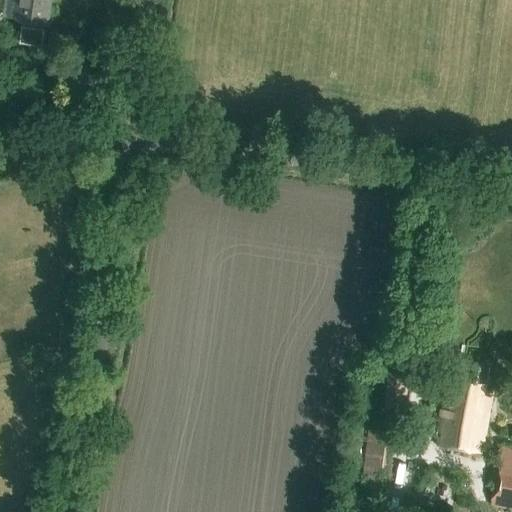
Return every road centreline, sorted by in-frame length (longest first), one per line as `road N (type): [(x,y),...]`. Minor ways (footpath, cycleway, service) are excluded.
road 1 (unclassified): [(70,511),(142,141)]
road 2 (tertiary): [(142,141),(511,186)]
road 3 (tertiary): [(0,161),(54,146),(142,141)]
road 4 (unclassified): [(142,141),(160,0)]
